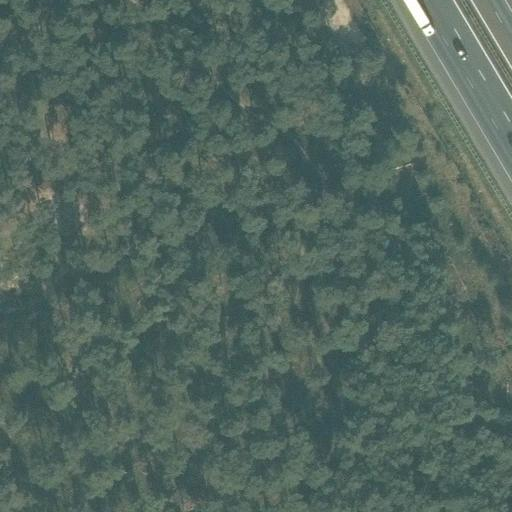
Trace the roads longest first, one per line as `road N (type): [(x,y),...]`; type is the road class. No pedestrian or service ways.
road 1 (track): [(305,511),(337,409),(306,324),(295,253),(324,182),(139,0)]
road 2 (motorway): [(428,0),(511,140)]
